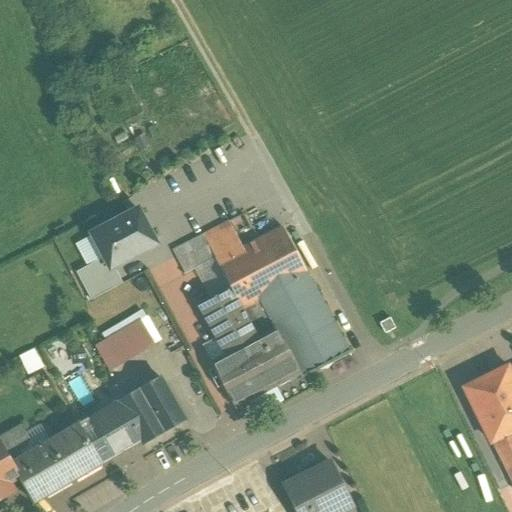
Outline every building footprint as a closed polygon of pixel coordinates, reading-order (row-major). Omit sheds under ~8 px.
[(84,237),(106,278),(155,251),(133,211),(84,237)] [(229,223),(204,236),(216,259),(218,263),(243,250),(229,223)] [(243,250),(218,263),(232,291),(233,292),(298,257),(283,229),(243,250)] [(204,236),(185,246),(198,269),(216,259),(204,236)] [(185,246),(160,259),(173,282),(198,269),(185,246)] [(298,257),(233,292),(242,310),(239,312),(255,342),(278,330),(300,373),(299,373),(302,380),(350,354),(298,257)] [(232,291),(201,307),(228,357),(255,342),(239,312),(242,310),(233,292),(232,291)] [(141,322),(96,348),(110,372),(155,345),(141,322)] [(228,357),(212,365),(235,407),(299,373),(300,373),(278,330),(255,342),(228,357)] [(38,358),(23,365),(29,376),(44,369),(38,358)] [(508,367),(464,389),(491,443),(511,433),(511,375),(509,368),(508,367)] [(139,392),(122,402),(122,401),(119,403),(120,403),(80,426),(102,464),(102,465),(110,460),(113,459),(119,455),(119,456),(121,454),(128,449),(129,450),(131,448),(131,447),(142,441),(143,442),(142,443),(144,445),(146,444),(146,443),(153,439),(153,440),(156,438),(156,437),(163,434),(166,432),(172,428),(176,426),(175,426),(182,422),(182,423),(185,421),(183,419),(161,382),(162,381),(160,379),(158,380),(158,381),(142,390),(141,390),(138,392),(139,392)] [(21,426),(0,437),(0,445),(12,465),(25,458),(23,453),(28,450),(31,442),(21,426)] [(25,458),(12,465),(22,483),(34,503),(102,464),(80,426),(25,458)] [(511,433),(493,443),(511,481),(511,433)] [(0,445),(0,495),(22,483),(12,465),(0,445)] [(331,463),(284,487),(297,511),(343,511),(353,507),(331,463)]
